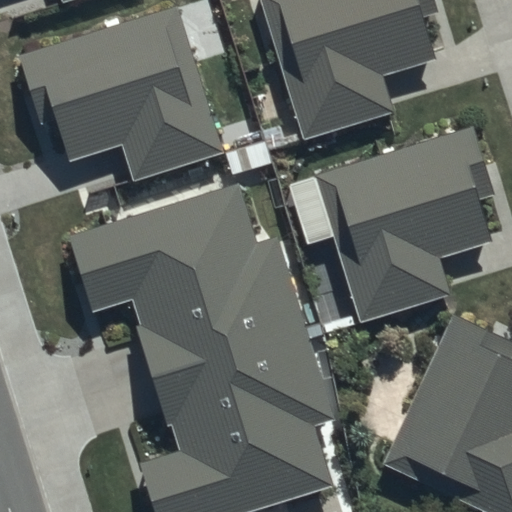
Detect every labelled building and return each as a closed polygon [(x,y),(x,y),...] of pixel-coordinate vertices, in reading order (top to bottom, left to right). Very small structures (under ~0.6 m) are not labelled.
[(446,55),(426,0),(260,0),(255,2),(306,146),(395,115),(382,77),(446,55)] [(226,161),(179,10),(23,59),(59,173),(123,152),(135,189),(226,161)] [(498,233),(461,127),(307,180),(358,324),(447,294),(434,255),(498,233)] [(261,511),(346,484),(250,187),(73,244),(98,320),(134,308),(181,452),(142,465),(157,511),(261,511)] [(511,511),(511,342),(458,316),(386,466),(482,511),(511,511)]
